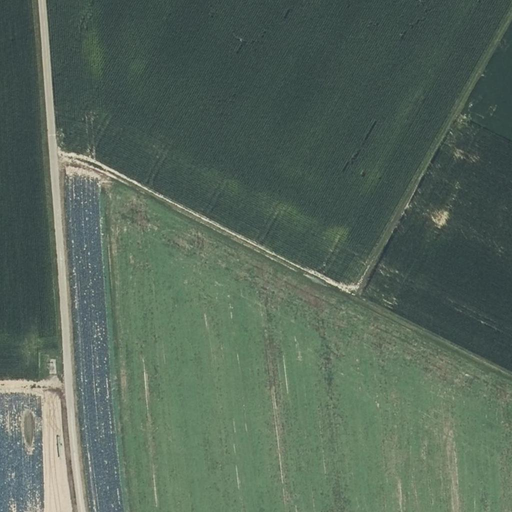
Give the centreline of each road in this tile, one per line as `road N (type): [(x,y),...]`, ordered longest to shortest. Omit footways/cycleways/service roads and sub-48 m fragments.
road 1 (track): [(40,0),(81,511)]
road 2 (track): [(52,157),(88,164),(511,369)]
road 3 (track): [(511,14),(358,289)]
